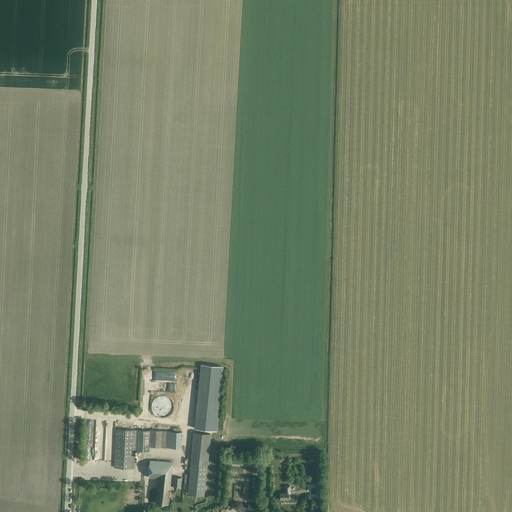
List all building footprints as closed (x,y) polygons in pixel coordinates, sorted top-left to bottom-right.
[(201,364),(195,426),(216,428),(218,417),(220,396),(223,366),(201,364)] [(96,421),(95,461),(113,462),(113,447),(104,447),(104,421),(96,421)] [(114,467),(134,468),(135,451),(149,451),(150,446),(166,447),(181,448),(182,432),(167,431),(150,430),(150,431),(116,429),(114,467)] [(185,477),(184,483),(189,484),(189,489),(188,492),(188,494),(204,495),(205,490),(207,465),(208,465),(209,452),(211,434),(200,433),(201,429),(195,429),(194,432),(192,451),(191,463),(190,474),(185,474),(185,477)] [(86,460),(94,460),(95,448),(93,448),(93,444),(86,444),(86,460)] [(316,473),(321,473),(321,456),(308,456),(308,461),(316,461),(316,473)] [(149,478),(160,478),(156,502),(168,504),(169,499),(169,495),(172,463),(150,461),(149,478)] [(174,477),(173,487),(181,488),(182,478),(174,477)] [(280,493),(280,494),(280,499),(289,499),(289,493),(291,493),(290,485),(285,485),(286,493),(280,493)]
